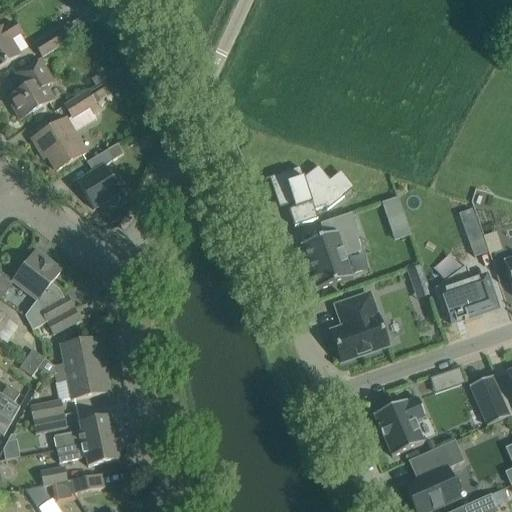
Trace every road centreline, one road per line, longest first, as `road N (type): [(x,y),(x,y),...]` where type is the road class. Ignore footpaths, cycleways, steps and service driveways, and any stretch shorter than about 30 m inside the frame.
road 1 (residential): [(317,396),(189,111)]
road 2 (residential): [(165,511),(132,261)]
road 3 (residential): [(317,396),(511,324)]
road 4 (residential): [(132,261),(189,111)]
road 5 (residential): [(21,189),(132,261)]
road 6 (residential): [(369,511),(317,396)]
road 7 (unclassified): [(189,111),(246,0)]
road 8 (unclassified): [(189,111),(140,0)]
